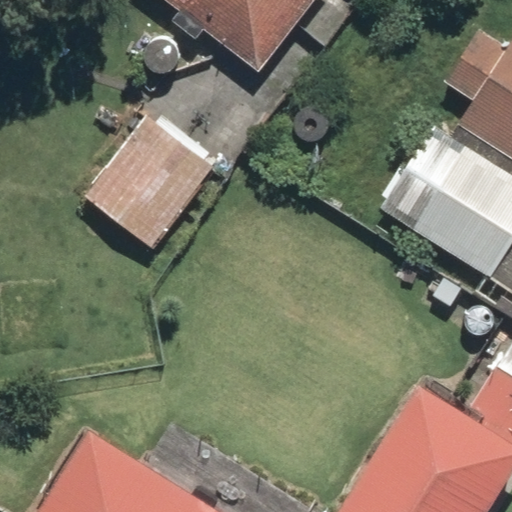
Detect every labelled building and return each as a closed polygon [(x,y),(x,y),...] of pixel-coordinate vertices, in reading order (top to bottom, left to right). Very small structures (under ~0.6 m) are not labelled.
[(307,62),(367,0),(183,0),(192,8),(182,18),(200,36),(215,21),(261,64),(284,40),(307,62)] [(511,37),(487,21),(449,79),(485,103),(472,122),(511,148),(511,37)] [(429,80),(391,49),(355,93),(393,124),(429,80)] [(224,166),(150,105),(83,186),(156,247),(224,166)] [(511,259),(511,167),(435,120),(375,220),(407,239),(415,226),(501,278),(511,259)] [(471,511),(511,446),(511,442),(400,374),(314,511),(217,511),(78,426),(24,511),(471,511)]
